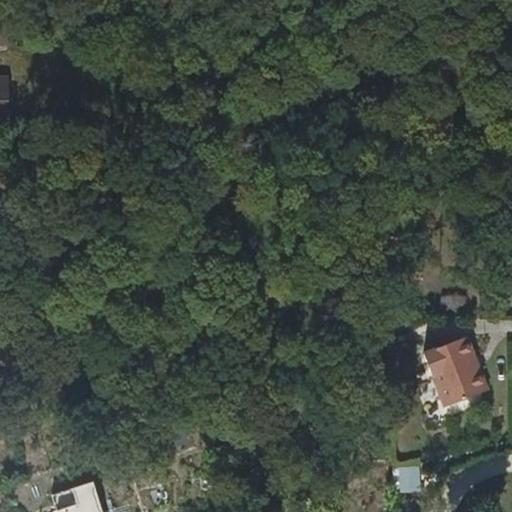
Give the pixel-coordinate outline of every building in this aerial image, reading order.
[(8,27),(0,26),(0,43),(8,43),(8,27)] [(38,41),(37,26),(29,26),(28,41),(38,41)] [(117,67),(102,67),(102,80),(116,80),(117,67)] [(9,82),(0,81),(0,122),(7,123),(9,82)] [(428,351),(435,370),(441,369),(445,378),(439,380),(446,399),(455,402),(493,388),(473,333),(428,351)] [(441,369),(435,370),(439,380),(445,378),(441,369)] [(105,511),(94,479),(50,493),(55,511),(105,511)]
